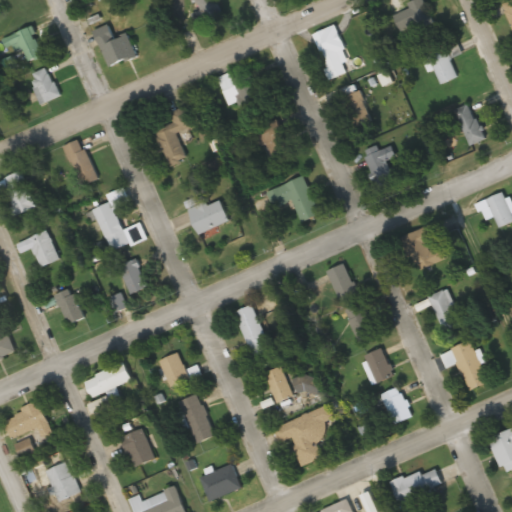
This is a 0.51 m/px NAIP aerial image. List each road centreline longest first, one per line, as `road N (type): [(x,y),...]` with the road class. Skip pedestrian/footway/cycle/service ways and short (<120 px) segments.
road 1 (residential): [(288,511),(56,0)]
road 2 (residential): [(0,391),(511,160)]
road 3 (residential): [(488,511),(262,0)]
road 4 (residential): [(0,152),(342,0)]
road 5 (residential): [(119,511),(0,241)]
road 6 (tertiary): [(248,511),(511,392)]
